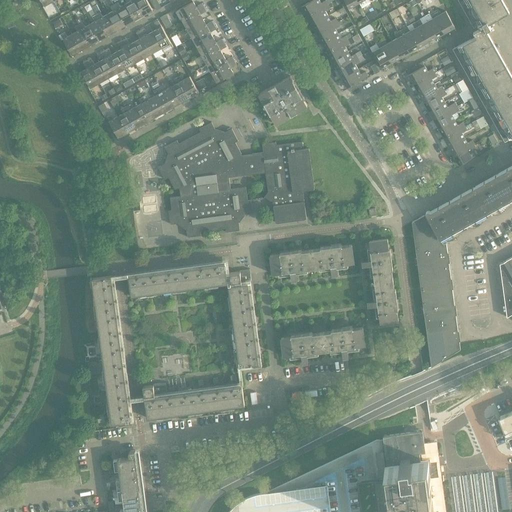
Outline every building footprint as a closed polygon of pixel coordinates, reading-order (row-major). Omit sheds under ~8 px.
[(129,0),(131,1),(126,4),(135,20),(144,15),(135,0),(129,0)] [(135,0),(144,15),(153,10),(147,0),(135,0)] [(313,0),(302,7),(307,16),(328,4),(326,0),(321,3),(319,0),(313,0)] [(357,0),(345,0),(350,8),(359,3),(357,0)] [(357,0),(359,3),(362,8),(371,3),(368,0),(357,0)] [(458,0),(474,29),(478,26),(480,29),(477,30),(469,34),(472,39),(453,49),(505,142),(511,138),(511,74),(487,30),(491,28),(489,24),(490,23),(496,19),(510,12),(502,0),(458,0)] [(118,2),(114,5),(126,25),(135,20),(126,4),(121,7),(118,2)] [(177,11),(182,20),(198,11),(193,2),(177,11)] [(328,4),(307,16),(312,25),(328,16),(325,11),(330,8),(328,4)] [(97,5),(93,8),(96,15),(100,12),(101,12),(97,5)] [(113,11),(108,14),(117,30),(126,25),(114,5),(110,7),(113,11)] [(397,9),(389,13),(392,19),(400,15),(397,9)] [(438,9),(434,12),(446,32),(455,27),(446,11),(441,14),(438,9)] [(198,11),(182,20),(187,29),(203,20),(198,11)] [(375,11),(366,16),(367,17),(369,21),(378,16),(375,11)] [(100,12),(96,15),(108,35),(117,30),(108,14),(103,17),(100,12)] [(433,18),(428,21),(437,37),(446,32),(434,12),(430,14),(433,18)] [(95,21),(90,24),(99,40),(108,35),(96,15),(93,17),(95,21)] [(328,16),(312,25),(317,34),(338,22),(336,18),(331,21),(328,16)] [(168,18),(162,21),(166,29),(172,25),(168,18)] [(420,19),(416,22),(428,42),(437,37),(428,21),(423,24),(420,19)] [(203,20),(187,29),(192,38),(208,29),(203,20)] [(154,23),(158,29),(153,32),(162,48),(164,53),(174,47),(162,27),(161,25),(158,21),(154,23)] [(80,24),(79,25),(90,45),(99,40),(90,24),(85,27),(83,22),(82,23),(80,24)] [(338,22),(317,34),(322,43),(338,34),(335,29),(340,26),(338,22)] [(415,28),(410,31),(419,47),(428,42),(416,22),(412,24),(415,28)] [(77,31),(72,34),(81,50),(90,45),(79,25),(75,27),(77,31)] [(208,29),(192,38),(197,46),(213,37),(208,29)] [(402,29),(399,32),(410,52),(419,47),(410,31),(405,34),(402,29)] [(81,50),(72,34),(67,37),(65,32),(61,35),(63,39),(72,55),(81,50)] [(153,32),(144,37),(153,53),(162,48),(153,32)] [(397,38),(392,41),(401,57),(410,52),(399,32),(395,34),(397,38)] [(338,34),(322,43),(327,52),(348,40),(346,36),(341,39),(338,34)] [(358,34),(352,37),(356,44),(362,41),(358,34)] [(144,37),(135,42),(144,58),(153,53),(144,37)] [(213,37),(197,46),(202,55),(218,46),(213,37)] [(385,39),(381,42),(392,62),(401,57),(392,41),(387,44),(385,39)] [(348,40),(327,52),(332,61),(348,51),(345,46),(350,44),(348,40)] [(135,42),(126,47),(135,63),(144,58),(135,42)] [(392,62),(381,42),(377,44),(379,48),(374,51),(383,68),(392,62)] [(218,46),(202,55),(207,64),(223,55),(218,46)] [(126,47),(117,52),(126,68),(135,63),(126,47)] [(348,51),(332,61),(337,69),(358,58),(356,54),(351,56),(348,51)] [(117,52),(108,57),(117,73),(126,68),(117,52)] [(223,55),(207,64),(212,73),(228,64),(223,55)] [(448,56),(443,59),(447,65),(452,62),(448,56)] [(108,57),(99,62),(109,78),(117,73),(108,57)] [(87,60),(91,67),(100,83),(109,78),(99,62),(95,65),(91,58),(87,60)] [(358,58),(337,69),(342,78),(358,69),(355,64),(360,62),(358,58)] [(83,63),(87,69),(81,72),(90,88),(100,83),(91,67),(87,60),(83,63)] [(228,64),(212,73),(217,82),(234,73),(228,64)] [(409,75),(414,84),(435,73),(432,69),(428,71),(425,66),(409,75)] [(358,69),(342,78),(347,88),(368,76),(366,72),(361,74),(358,69)] [(435,73),(414,84),(419,93),(435,84),(432,79),(437,76),(435,73)] [(182,75),(178,77),(190,98),(199,93),(190,77),(185,79),(182,75)] [(275,85),(259,93),(265,103),(271,114),(276,124),(292,115),(293,115),(292,115),(308,106),(302,97),(303,97),(296,85),(291,76),(276,84),(275,84),(275,85)] [(177,84),(172,87),(181,103),(190,98),(178,77),(174,79),(177,84)] [(464,80),(453,86),(458,95),(461,93),(464,91),(468,89),(464,80)] [(435,84),(419,93),(424,102),(445,90),(442,86),(438,89),(435,84)] [(164,85),(160,87),(172,108),(181,103),(172,87),(167,89),(164,85)] [(159,94),(154,97),(163,113),(172,108),(160,87),(157,89),(159,94)] [(468,89),(464,91),(469,100),(473,98),(468,89)] [(445,90),(424,102),(429,111),(445,102),(442,97),(447,94),(445,90)] [(147,95),(143,97),(154,118),(163,113),(154,97),(149,99),(147,95)] [(141,104),(136,107),(145,123),(154,118),(143,97),(139,99),(141,104)] [(445,102),(429,111),(434,120),(457,107),(455,103),(448,107),(445,102)] [(129,105),(125,107),(136,128),(145,123),(136,107),(131,109),(129,105)] [(124,114),(119,116),(128,133),(136,128),(125,107),(121,109),(124,114)] [(457,107),(434,120),(439,129),(455,120),(452,115),(459,111),(457,107)] [(478,107),(473,110),(477,116),(482,113),(479,107),(478,107)] [(128,133),(119,116),(114,119),(111,115),(107,117),(110,122),(109,122),(118,138),(128,133)] [(484,116),(477,120),(481,128),(488,124),(484,116)] [(455,120),(439,129),(444,138),(465,126),(463,122),(458,125),(455,120)] [(253,213),(251,200),(248,200),(246,187),(230,189),(229,177),(266,172),(269,192),(272,192),(276,223),(307,219),(303,191),(308,190),(309,190),(315,189),(309,148),(304,149),(303,142),(277,145),(276,142),(272,142),(262,144),(264,152),(253,154),(253,159),(239,160),(237,156),(242,154),(236,142),(239,141),(232,128),(221,134),(217,133),(212,122),(200,129),(202,132),(179,144),(177,140),(165,147),(171,157),(170,161),(159,167),(165,179),(169,177),(175,189),(180,188),(181,196),(170,197),(172,210),(169,211),(171,224),(183,223),(186,225),(188,237),(202,235),(201,231),(226,228),(226,232),(240,230),(238,218),(241,215),(253,213)] [(465,126),(444,138),(449,147),(465,138),(462,133),(467,130),(465,126)] [(494,134),(489,137),(495,148),(500,145),(494,134)] [(465,138),(449,147),(454,156),(475,144),(473,140),(468,143),(465,138)] [(475,144),(454,156),(459,165),(482,152),(478,146),(476,147),(475,144)] [(511,166),(427,214),(441,239),(445,236),(447,239),(511,201),(511,166)] [(412,222),(416,248),(447,245),(447,243),(443,244),(441,239),(427,214),(412,222)] [(370,241),(371,252),(371,254),(372,254),(375,271),(374,271),(375,282),(393,280),(392,270),(393,270),(390,249),(389,249),(388,239),(370,241)] [(321,249),(311,250),(314,268),(324,267),(324,266),(343,263),(344,264),(355,263),(352,245),(342,246),(342,245),(321,248),(321,249)] [(447,245),(416,248),(417,261),(449,258),(447,245)] [(280,253),(280,254),(270,256),(273,274),(286,272),(285,271),(303,269),(303,270),(314,268),(311,250),(302,251),(301,250),(280,253)] [(511,257),(500,264),(504,296),(507,317),(508,317),(511,314),(511,257)] [(449,258),(417,261),(419,274),(450,271),(449,258)] [(228,283),(239,366),(259,364),(248,275),(251,274),(250,269),(240,270),(240,271),(227,273),(226,263),(129,276),(131,296),(228,283)] [(450,271),(419,274),(421,288),(452,284),(450,271)] [(92,278),(112,424),(132,421),(112,275),(92,278)] [(393,280),(375,282),(376,293),(378,292),(379,302),(380,312),(379,312),(381,323),(399,320),(397,310),(399,310),(396,289),(395,289),(393,280)] [(452,284),(421,288),(423,301),(454,297),(452,284)] [(454,297),(423,301),(426,327),(457,323),(454,297)] [(457,323),(426,327),(432,366),(432,367),(441,362),(461,350),(460,344),(457,323)] [(332,331),(322,333),(325,351),(335,349),(335,348),(345,347),(354,346),(355,347),(366,345),(363,327),(353,328),(353,327),(342,329),(332,330),(332,331)] [(291,336),(291,337),(281,338),(284,356),(297,355),(296,353),(314,351),(314,352),(325,351),(322,333),(313,334),(312,333),(291,336)] [(143,386),(145,396),(148,418),(245,405),(242,385),(156,397),(154,385),(143,386)] [(511,433),(511,411),(499,417),(501,423),(506,436),(511,433)] [(383,436),(384,440),(386,458),(420,453),(426,452),(423,433),(423,431),(405,433),(383,436)] [(377,440),(354,451),(361,511),(435,511),(436,511),(434,511),(432,496),(434,496),(433,494),(432,494),(430,479),(431,479),(431,478),(429,460),(429,459),(426,460),(422,461),(422,460),(421,460),(420,453),(386,458),(384,440),(380,440),(379,440),(378,440),(377,440)] [(129,457),(118,459),(124,511),(143,511),(135,451),(131,451),(130,451),(129,452),(129,453),(129,457)] [(246,499),(239,503),(239,511),(331,511),(328,486),(265,494),(257,495),(246,499)] [(239,511),(239,503),(237,504),(235,506),(233,508),(231,510),(229,511),(239,511)]
